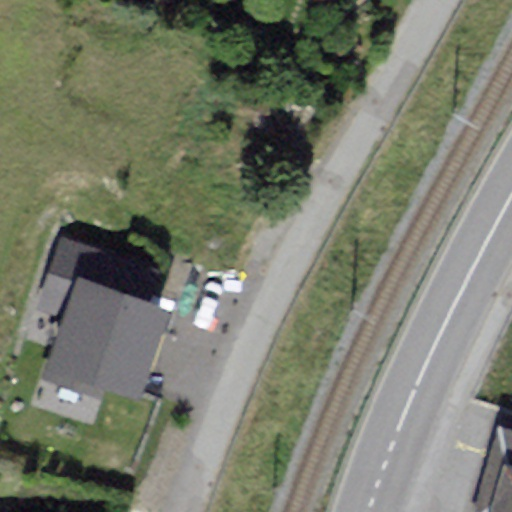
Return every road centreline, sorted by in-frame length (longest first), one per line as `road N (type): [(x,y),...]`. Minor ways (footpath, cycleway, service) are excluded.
road 1 (residential): [(440,0),(363,121),(270,303),(203,447),(183,511)]
road 2 (secondary): [(511,198),(418,381),(370,511)]
